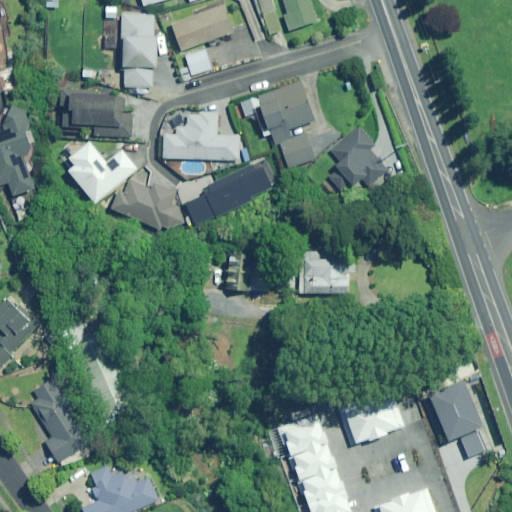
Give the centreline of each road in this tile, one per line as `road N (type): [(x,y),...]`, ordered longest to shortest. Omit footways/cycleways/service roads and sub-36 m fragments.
road 1 (secondary): [(467,238),(381,0)]
road 2 (secondary): [(511,361),(467,238)]
